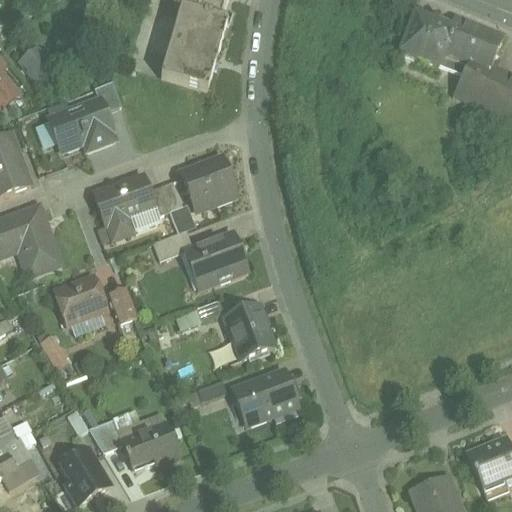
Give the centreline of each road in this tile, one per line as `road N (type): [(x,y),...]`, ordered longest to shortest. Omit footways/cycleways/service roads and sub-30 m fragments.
road 1 (residential): [(255,126),(287,275),(354,450)]
road 2 (residential): [(73,189),(255,126)]
road 3 (residential): [(193,511),(354,450)]
road 4 (residential): [(354,450),(511,389)]
road 5 (residential): [(270,0),(255,126)]
